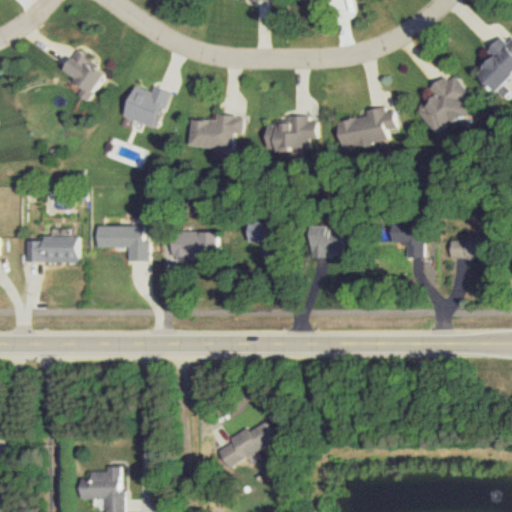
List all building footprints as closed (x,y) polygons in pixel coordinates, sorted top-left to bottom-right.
[(511,42),(511,44),(505,38),(493,51),(499,57),(482,75),(500,92),(511,80),(511,42)] [(93,102),(111,72),(80,52),(67,73),(88,86),(82,95),(93,102)] [(472,109),(465,101),(474,94),(458,76),(452,81),(448,77),(434,89),(439,95),(420,110),(441,135),(472,109)] [(155,92),(139,86),(127,116),(159,129),(173,92),(158,86),(155,92)] [(342,121),(347,150),(393,142),(391,129),(401,128),(397,108),(370,113),(371,117),(342,121)] [(193,146),(237,151),(239,134),(246,135),(248,118),(221,115),(220,122),(195,119),(193,146)] [(271,125),(271,151),(313,150),(313,139),(321,139),(321,122),(313,122),(313,116),(292,117),(292,120),(280,120),(280,125),(271,125)] [(428,256),(428,221),(396,220),(396,242),(410,242),(409,256),(428,256)] [(253,245),(280,244),(279,221),(252,222),(253,245)] [(314,225),(315,257),(332,256),(332,252),(345,252),(345,224),(314,225)] [(132,260),(153,259),(152,240),(147,240),(147,225),(101,225),(101,247),(131,246),(132,260)] [(221,231),(175,231),(175,256),(221,255),(221,231)] [(454,258),(494,257),(494,234),(469,235),(469,240),(454,240),(454,258)] [(82,236),(47,235),(47,240),(30,239),(30,261),(81,262),(82,236)] [(278,442),(268,421),(233,438),(235,442),(222,450),(230,466),(278,442)] [(123,465),(110,466),(110,471),(93,471),(93,478),(83,478),(84,498),(108,498),(108,511),(127,511),(127,490),(124,490),(123,465)]
